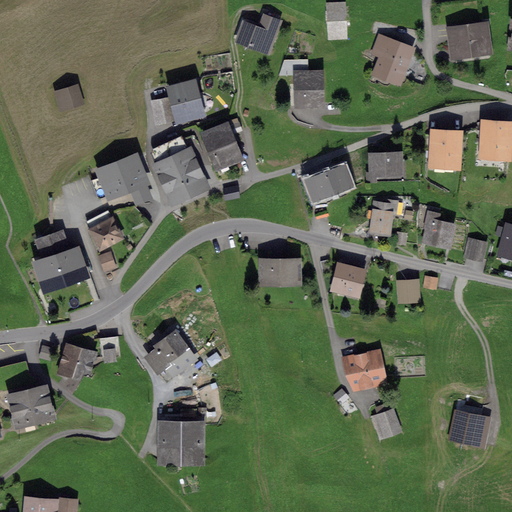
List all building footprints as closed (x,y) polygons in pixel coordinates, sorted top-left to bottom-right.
[(487,50),(479,0),(456,0),(435,3),(439,32),(451,30),(454,54),(487,50)] [(328,4),(329,37),(345,36),(343,3),(328,4)] [(259,31),(244,25),(238,40),(267,51),(278,22),(265,17),(259,31)] [(379,59),(374,72),(400,81),(412,50),(379,37),(374,50),(382,54),(380,60),(379,59)] [(299,107),(299,104),(320,103),(319,74),(305,75),(305,60),(284,60),(279,76),(297,75),(297,84),(290,84),(290,107),(299,107)] [(60,109),(80,102),(76,86),(55,93),(60,109)] [(158,122),(171,119),(168,99),(154,102),(158,122)] [(232,126),(234,132),(240,130),(238,124),(232,126)] [(484,153),(506,155),(508,126),(485,124),(484,153)] [(206,134),(218,165),(237,157),(225,126),(206,134)] [(433,163),(455,164),(457,135),(435,134),(433,163)] [(171,195),(173,199),(204,185),(188,152),(186,153),(179,137),(155,148),(154,159),(171,195)] [(376,182),(375,173),(398,172),(398,154),(372,155),(372,173),(367,173),(367,182),(376,182)] [(136,202),(150,196),(135,158),(101,172),(110,194),(129,186),(136,202)] [(313,191),(315,197),(348,185),(340,165),(315,174),(312,176),(317,189),(313,191)] [(222,189),(224,199),(236,197),(236,188),(222,189)] [(375,202),(371,230),(388,232),(392,204),(375,202)] [(426,239),(447,244),(451,225),(436,222),(439,209),(419,205),(416,217),(428,220),(426,226),(429,227),(426,239)] [(121,237),(107,211),(86,221),(100,248),(121,237)] [(501,251),(511,254),(511,227),(508,226),(501,251)] [(39,264),(46,285),(89,271),(81,248),(68,253),(61,233),(38,241),(46,262),(39,264)] [(469,240),(466,256),(481,259),(485,243),(469,240)] [(100,257),(104,269),(113,266),(109,254),(100,257)] [(330,273),(327,260),(320,261),(323,275),(330,273)] [(263,262),(263,281),(296,281),(296,261),(271,262),(263,262)] [(340,265),(335,288),(355,294),(361,270),(340,265)] [(434,288),(436,279),(426,278),(425,286),(434,288)] [(399,283),(400,300),(417,299),(416,281),(399,283)] [(157,345),(159,349),(148,357),(158,372),(170,364),(175,371),(193,358),(175,332),(157,345)] [(120,356),(117,336),(100,338),(102,358),(120,356)] [(66,345),(58,371),(77,377),(80,369),(90,372),(93,360),(95,361),(97,354),(66,345)] [(44,347),(41,356),(49,358),(51,349),(44,347)] [(352,375),(354,388),(381,382),(375,353),(356,357),(357,360),(344,363),(346,374),(348,374),(349,376),(352,375)] [(17,423),(51,415),(45,388),(11,397),(17,423)] [(343,401),(345,403),(348,400),(340,391),(335,396),(341,403),(343,401)] [(379,415),(386,435),(398,431),(391,411),(379,415)] [(471,442),(473,430),(486,433),(489,420),(455,412),(449,438),(471,442)] [(161,424),(161,462),(200,463),(200,424),(161,424)] [(54,511),(55,502),(27,499),(25,511),(54,511)] [(60,499),(58,511),(74,511),(76,501),(60,499)]
